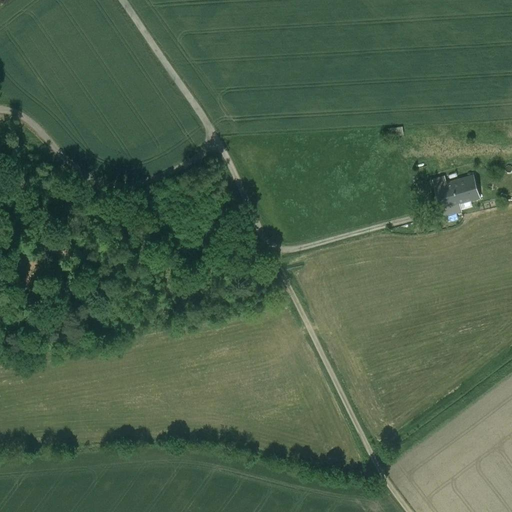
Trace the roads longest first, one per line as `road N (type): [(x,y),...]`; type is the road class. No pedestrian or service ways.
road 1 (track): [(120,0),(217,142),(273,255)]
road 2 (track): [(273,255),(381,477),(408,511)]
road 3 (track): [(217,142),(137,185),(102,188),(18,114),(0,109)]
road 4 (track): [(273,255),(425,216)]
